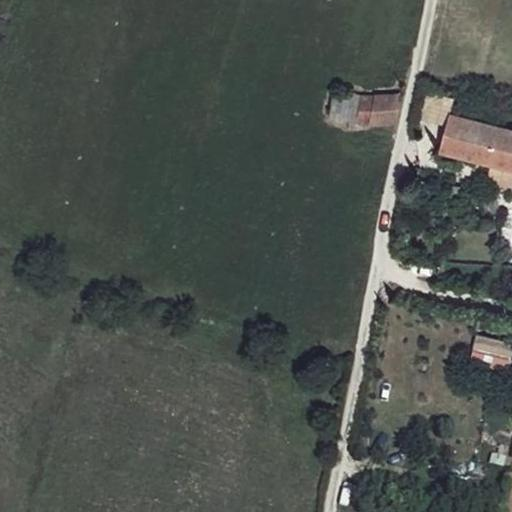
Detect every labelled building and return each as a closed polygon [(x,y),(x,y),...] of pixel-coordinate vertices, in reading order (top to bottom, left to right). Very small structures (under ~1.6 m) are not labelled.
[(362,94),(361,115),(374,116),(375,122),(401,122),(401,94),(362,94)] [(511,130),(452,113),(448,126),(511,154),(511,130)] [(511,154),(448,126),(439,153),(511,177),(511,154)] [(510,355),(511,346),(511,340),(476,334),(474,348),(510,355)] [(376,494),(368,491),(367,498),(374,500),(376,494)]
